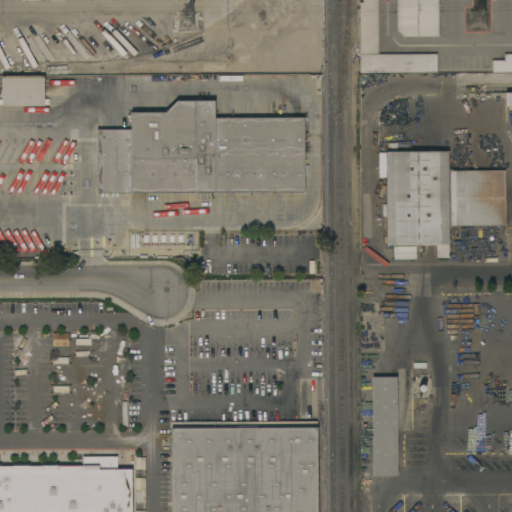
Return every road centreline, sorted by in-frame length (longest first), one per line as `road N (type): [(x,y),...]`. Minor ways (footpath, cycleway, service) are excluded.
road 1 (residential): [(0,283),(115,283),(153,296)]
road 2 (residential): [(376,272),(511,272)]
